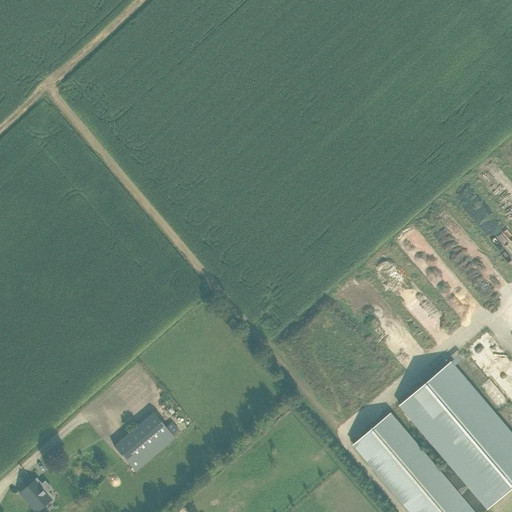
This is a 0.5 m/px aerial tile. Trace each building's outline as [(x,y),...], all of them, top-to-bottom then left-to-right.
[(415,255),(418,253),(425,259),(430,254),(418,242),(410,251),(415,255)] [(464,350),(511,406),(511,405),(511,361),(486,331),(464,350)] [(483,511),(511,488),(511,437),(449,363),(400,405),(447,461),(436,470),(389,415),(353,445),(410,511),(483,511)] [(114,446),(135,472),(174,438),(153,413),(114,446)] [(37,511),(52,499),(36,480),(20,494),(35,511),(37,511)]
